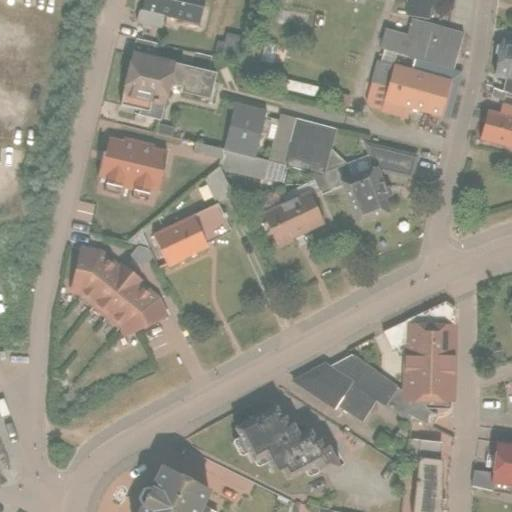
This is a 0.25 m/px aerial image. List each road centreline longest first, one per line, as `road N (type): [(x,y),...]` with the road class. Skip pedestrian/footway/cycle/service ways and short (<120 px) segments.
road 1 (residential): [(33,451),(38,334),(116,0)]
road 2 (residential): [(73,511),(79,488),(110,454),(415,286)]
road 3 (residential): [(415,286),(478,0)]
road 4 (residential): [(469,264),(465,511)]
